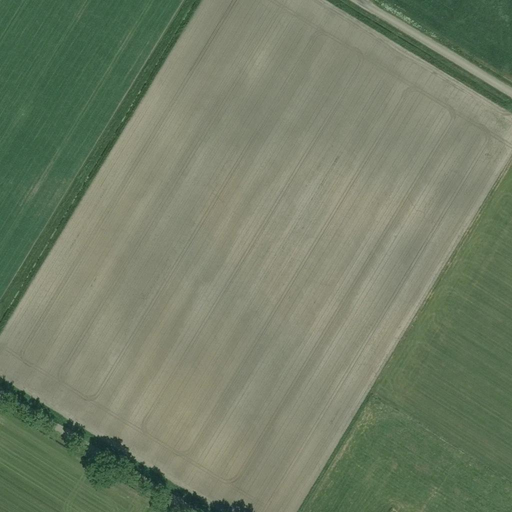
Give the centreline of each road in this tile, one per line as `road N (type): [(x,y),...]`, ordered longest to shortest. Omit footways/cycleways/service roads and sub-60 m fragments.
road 1 (unclassified): [(192,511),(0,394)]
road 2 (unclassified): [(511,93),(359,0)]
